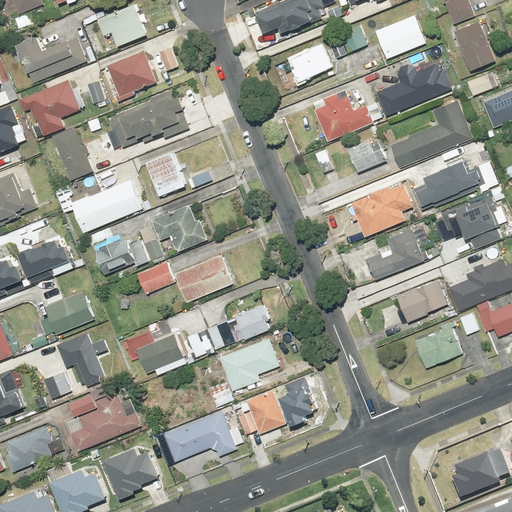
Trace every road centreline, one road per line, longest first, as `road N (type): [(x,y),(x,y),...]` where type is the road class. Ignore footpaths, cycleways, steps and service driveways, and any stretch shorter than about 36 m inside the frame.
road 1 (residential): [(380,438),(203,0)]
road 2 (residential): [(380,438),(197,511)]
road 3 (residential): [(511,383),(380,438)]
